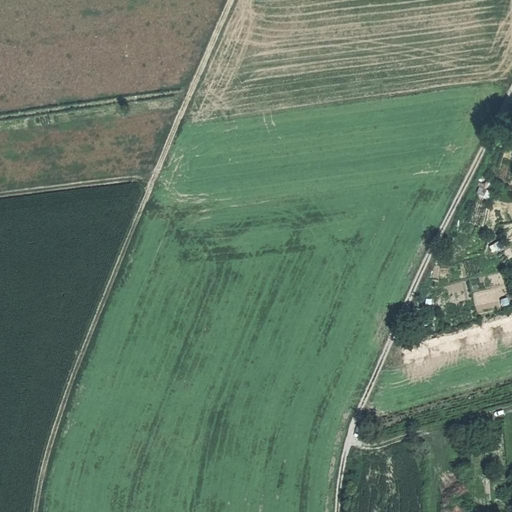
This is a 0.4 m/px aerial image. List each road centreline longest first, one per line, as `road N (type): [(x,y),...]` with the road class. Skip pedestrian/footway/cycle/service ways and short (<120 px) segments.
road 1 (track): [(235,0),(73,382),(39,511)]
road 2 (track): [(341,511),(350,439),(511,93)]
road 3 (track): [(511,405),(378,441),(350,439)]
road 4 (track): [(159,170),(0,189)]
